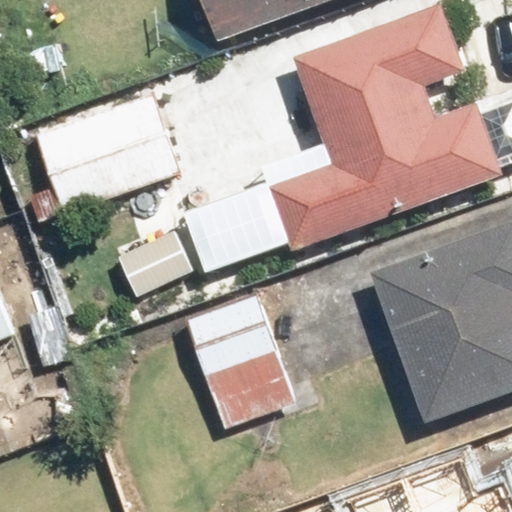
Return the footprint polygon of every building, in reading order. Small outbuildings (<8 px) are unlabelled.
[(214,0),(228,36),(324,0),(214,0)] [(278,179),(305,253),(509,179),(481,105),(439,120),(427,89),(466,74),(439,5),(298,60),(325,129),(335,158),(278,179)] [(39,133),(62,204),(180,166),(158,96),(39,133)] [(511,267),(501,236),(375,280),(426,426),(511,396),(511,267)] [(0,343),(22,336),(0,270),(0,343)] [(198,324),(229,420),(295,399),(264,303),(198,324)] [(415,511),(511,511),(511,499),(504,480),(472,492),(460,461),(405,481),(415,511)] [(415,511),(405,481),(353,501),(356,511),(415,511)]
